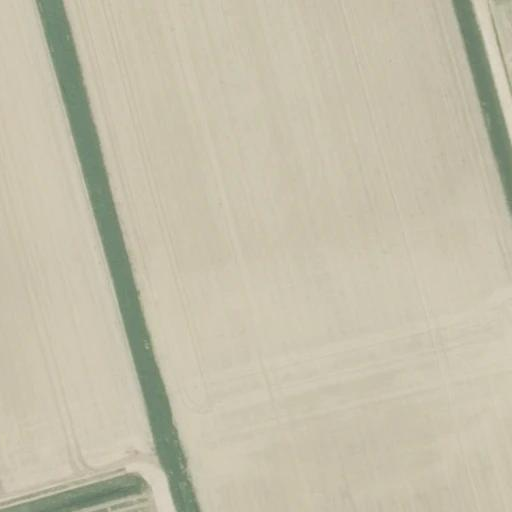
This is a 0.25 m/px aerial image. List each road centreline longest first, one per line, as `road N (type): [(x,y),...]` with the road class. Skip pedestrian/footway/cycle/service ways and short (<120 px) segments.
road 1 (track): [(176,511),(155,472),(139,469),(0,509)]
road 2 (track): [(511,132),(476,0)]
